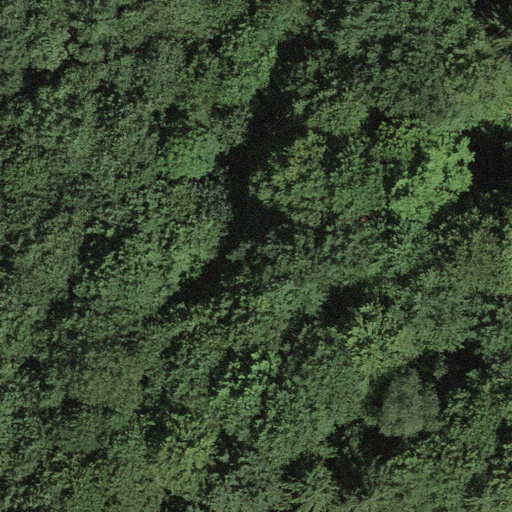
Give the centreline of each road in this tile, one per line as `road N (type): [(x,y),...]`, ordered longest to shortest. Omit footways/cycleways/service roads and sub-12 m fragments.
road 1 (track): [(154,511),(166,414),(265,206),(304,0)]
road 2 (track): [(326,0),(511,265)]
